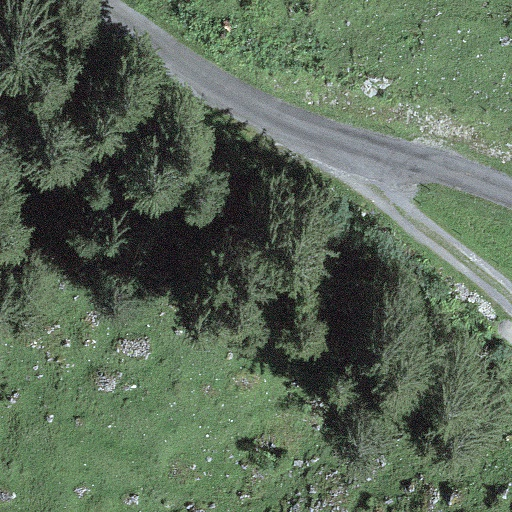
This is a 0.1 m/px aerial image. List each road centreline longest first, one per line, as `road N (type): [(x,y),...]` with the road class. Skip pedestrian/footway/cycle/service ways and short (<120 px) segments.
road 1 (track): [(65,0),(322,132),(511,196)]
road 2 (track): [(322,132),(511,302)]
